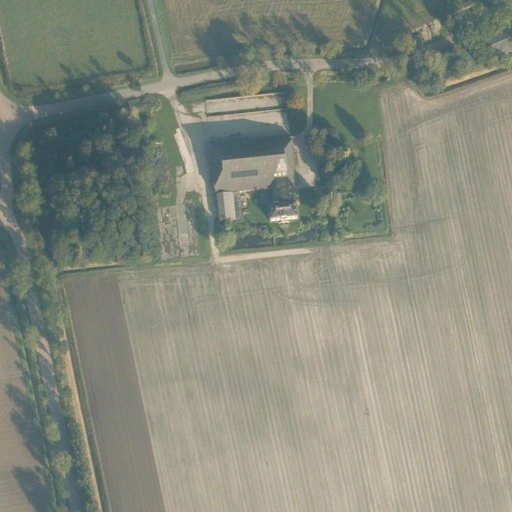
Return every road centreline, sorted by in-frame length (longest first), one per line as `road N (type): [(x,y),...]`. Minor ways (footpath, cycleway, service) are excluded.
road 1 (tertiary): [(0,120),(259,68),(403,59),(511,13)]
road 2 (tertiary): [(75,511),(12,214)]
